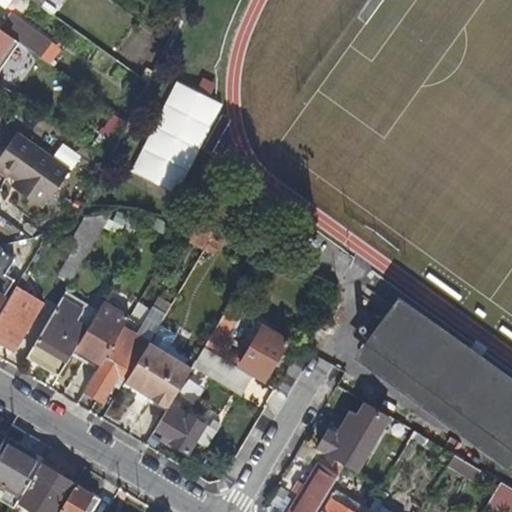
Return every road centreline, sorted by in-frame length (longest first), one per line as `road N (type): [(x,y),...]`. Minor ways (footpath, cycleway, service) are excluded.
road 1 (residential): [(199,511),(0,390)]
road 2 (residential): [(316,374),(241,511)]
